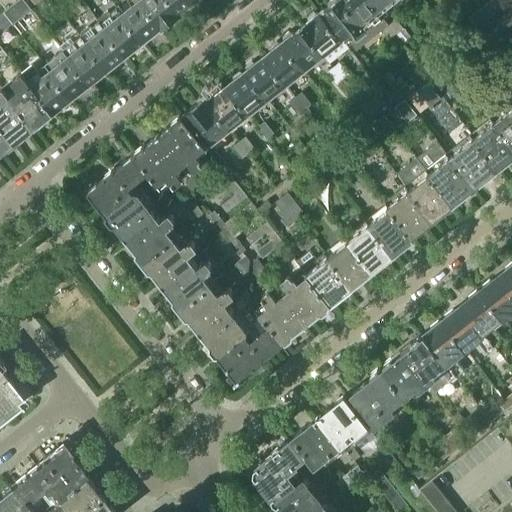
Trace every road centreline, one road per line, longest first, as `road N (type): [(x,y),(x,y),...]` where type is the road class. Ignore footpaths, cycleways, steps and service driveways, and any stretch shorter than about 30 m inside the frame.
road 1 (residential): [(511,209),(225,431)]
road 2 (residential): [(34,183),(225,431)]
road 3 (residential): [(34,183),(268,0)]
road 4 (residential): [(197,467),(159,478),(133,468),(71,392)]
